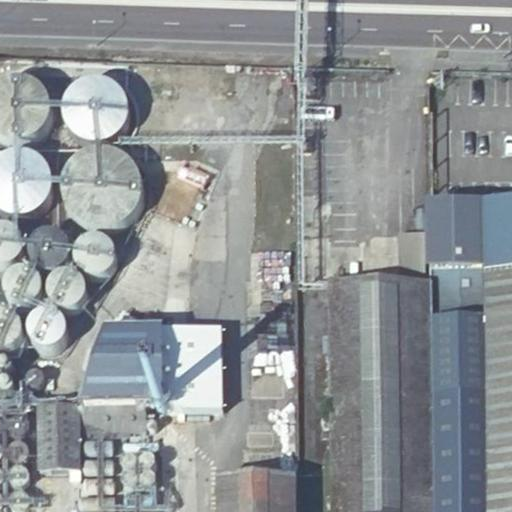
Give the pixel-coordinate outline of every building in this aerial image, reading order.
[(0,143),(6,147),(16,150),(26,149),(36,145),(44,138),(49,128),(51,118),(49,108),(44,98),(37,91),(27,87),(16,86),(6,88),(0,92),(0,143)] [(68,103),(64,112),(64,122),(66,132),(71,140),(78,147),(88,151),(98,152),(107,150),(116,145),(123,137),(127,128),(127,118),(125,108),(120,100),(113,93),(103,89),(93,88),(84,90),(75,95),(68,103)] [(72,172),(66,183),(63,196),(65,210),(71,221),(80,231),(92,236),(106,238),(119,235),(130,228),(138,217),(143,205),(143,192),(139,179),(131,168),(120,161),(108,157),(94,158),(82,163),(72,172)] [(0,217),(2,220),(12,225),(24,226),(34,223),(44,217),(50,208),(53,197),(52,186),(48,176),(40,168),(30,163),(19,162),(8,165),(0,169),(0,217)] [(492,195),(488,201),(488,211),(430,211),(433,501),(433,511),(511,511),(511,211),(507,211),(507,201),(503,195),(492,195)] [(0,273),(7,274),(14,272),(20,267),(24,261),(25,253),(23,245),(18,239),(12,235),(4,234),(0,235),(0,273)] [(39,244),(34,249),(31,256),(30,263),(32,270),(36,276),(43,280),(50,281),(57,280),(63,276),(68,270),(70,263),(69,256),(66,249),(60,244),(53,242),(46,242),(39,244)] [(81,252),(77,258),(76,265),(77,272),(80,278),(86,282),(92,285),(99,285),(106,283),(111,278),(115,272),(116,265),(115,258),(111,252),(106,248),(100,245),(93,245),(86,248),(81,252)] [(330,257),(330,287),(426,286),(426,257),(330,257)] [(13,284),(8,290),(6,297),(7,305),(10,311),(16,316),(24,318),(31,317),(38,313),(43,307),(45,300),(44,293),(40,286),(34,281),(27,279),(19,280),(13,284)] [(57,285),(51,291),(48,299),(49,307),(53,314),(59,319),(67,321),(75,320),(82,315),(87,309),(88,300),(86,292),(80,286),(73,282),(65,282),(57,285)] [(428,511),(426,286),(330,287),(330,289),(330,474),(296,473),(296,511),(428,511)] [(42,321),(36,325),(32,330),(30,336),(30,343),(33,349),(37,354),(43,357),(50,358),(56,356),(62,353),(66,348),(68,341),(68,335),(65,329),(61,324),(55,321),(48,320),(42,321)] [(0,323),(0,360),(5,361),(12,359),(17,356),(22,351),(24,344),(23,338),(21,331),(16,327),(10,324),(4,323),(0,323)] [(168,405),(167,329),(108,329),(83,406),(41,406),(42,468),(83,468),(82,429),(149,429),(149,405),(159,404),(159,401),(161,401),(161,405),(168,405)] [(224,330),(167,329),(168,405),(185,418),(224,417),(224,330)] [(221,480),(221,511),(292,511),(292,479),(221,480)]
